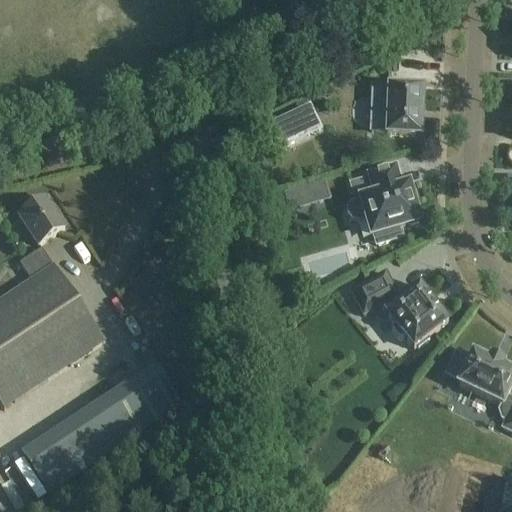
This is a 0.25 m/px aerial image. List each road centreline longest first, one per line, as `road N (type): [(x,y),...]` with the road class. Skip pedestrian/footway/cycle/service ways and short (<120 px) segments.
road 1 (unclassified): [(245,511),(198,0)]
road 2 (residential): [(478,0),(471,212),(478,249),(511,299)]
road 3 (track): [(0,163),(208,111)]
